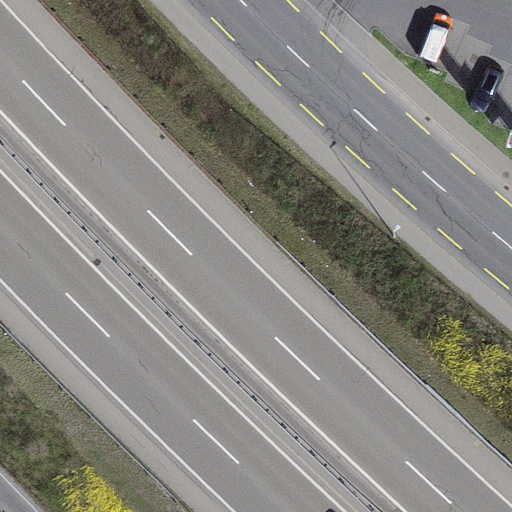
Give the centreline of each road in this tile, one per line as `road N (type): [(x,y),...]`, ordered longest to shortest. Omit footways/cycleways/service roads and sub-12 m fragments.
road 1 (motorway): [(464,511),(196,258),(0,55)]
road 2 (motorway): [(0,228),(285,511)]
road 3 (primary): [(511,250),(239,0)]
